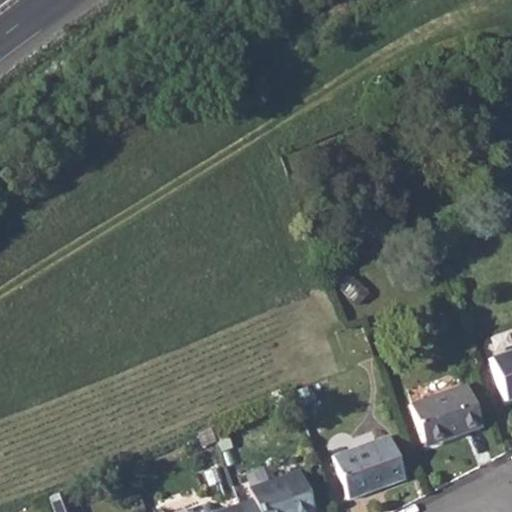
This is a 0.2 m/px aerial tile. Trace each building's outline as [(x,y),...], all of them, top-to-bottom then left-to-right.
[(511,349),(486,358),(501,401),(511,397),(511,349)] [(407,405),(420,442),(459,428),(461,432),(478,427),(463,385),(407,405)] [(386,436),(329,457),(345,499),(402,479),(386,436)] [(249,500),(236,505),(238,511),(309,511),(295,470),(246,489),(249,500)] [(73,511),(66,489),(42,499),(47,511),(73,511)]
